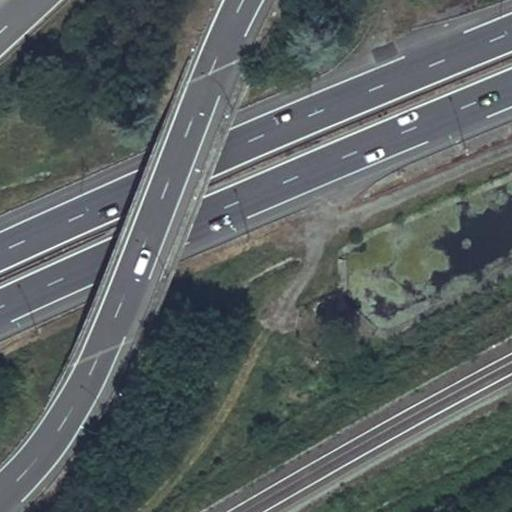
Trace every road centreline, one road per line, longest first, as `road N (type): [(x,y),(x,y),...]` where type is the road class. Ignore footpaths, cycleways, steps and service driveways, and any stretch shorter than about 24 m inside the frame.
road 1 (motorway): [(511,27),(0,246)]
road 2 (motorway): [(0,300),(511,84)]
road 3 (motorway): [(0,486),(56,419),(90,357),(234,0)]
